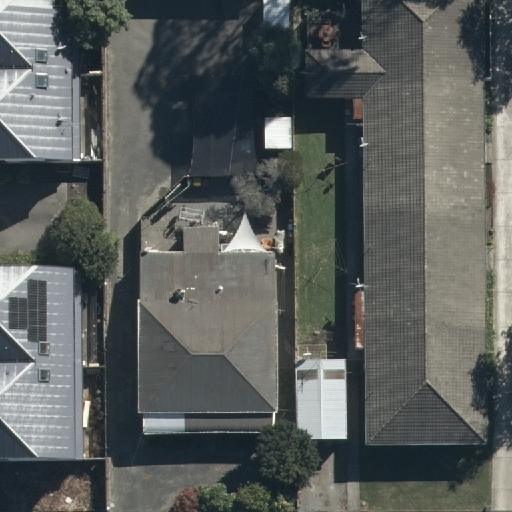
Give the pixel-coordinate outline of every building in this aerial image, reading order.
[(79,0),(0,0),(0,159),(80,159),(79,0)] [(488,443),(482,0),(362,0),(363,48),(305,48),(305,96),(353,96),(353,122),(363,122),(363,290),(357,290),(358,347),(364,347),(366,445),(488,443)] [(274,433),(275,252),(222,252),(222,232),(187,232),(187,255),(145,255),(144,433),(274,433)] [(78,269),(0,269),(0,456),(79,456),(78,269)] [(349,358),(297,358),(298,440),(349,440),(349,358)]
